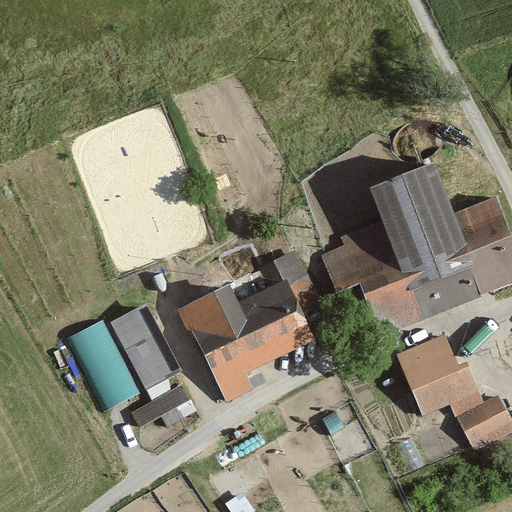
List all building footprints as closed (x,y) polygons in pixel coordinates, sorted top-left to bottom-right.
[(337,244),(317,252),(332,291),(353,283),(363,311),(375,307),(383,330),(511,281),(511,252),(492,199),(446,216),(424,159),(352,186),(367,224),(334,236),(337,244)] [(270,259),(279,281),(290,307),(315,297),(295,249),(270,259)] [(222,288),(174,310),(220,405),(252,390),(244,373),(308,343),(290,307),(279,281),(230,304),(222,288)] [(141,305),(108,322),(140,387),(174,371),(141,305)] [(67,332),(103,406),(140,388),(103,314),(67,332)] [(442,333),(391,358),(421,420),(454,404),(479,454),(511,438),(511,437),(496,404),(480,411),(442,333)]
